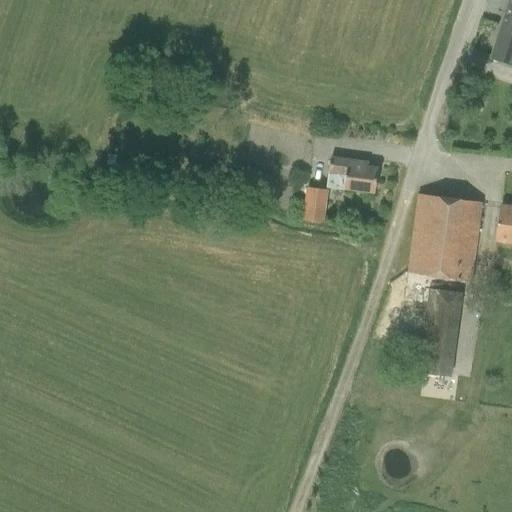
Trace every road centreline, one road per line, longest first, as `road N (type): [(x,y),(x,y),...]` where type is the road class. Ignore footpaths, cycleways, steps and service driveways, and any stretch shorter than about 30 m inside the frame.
road 1 (track): [(295,511),(406,193)]
road 2 (unclassified): [(406,193),(468,0)]
